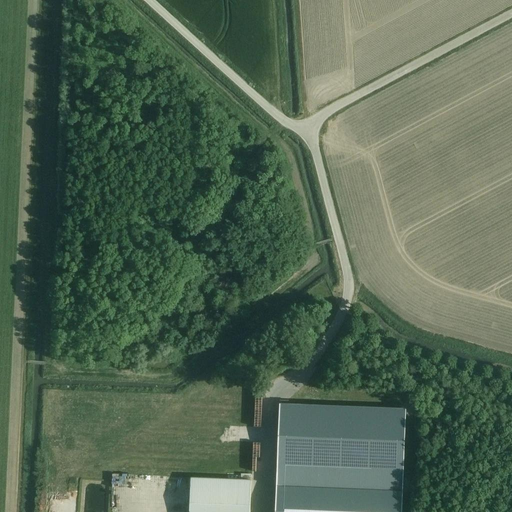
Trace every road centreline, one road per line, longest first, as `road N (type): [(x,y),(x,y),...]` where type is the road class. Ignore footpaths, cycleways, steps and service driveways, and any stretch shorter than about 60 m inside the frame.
road 1 (unclassified): [(307,124),(511,14)]
road 2 (unclassified): [(149,0),(279,118),(307,124)]
road 3 (unclassified): [(307,124),(347,280),(342,309)]
